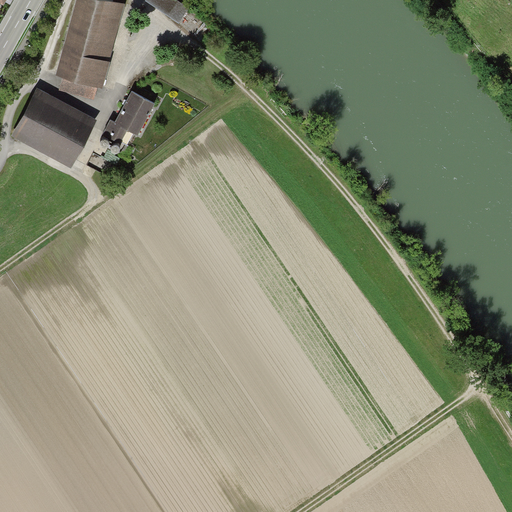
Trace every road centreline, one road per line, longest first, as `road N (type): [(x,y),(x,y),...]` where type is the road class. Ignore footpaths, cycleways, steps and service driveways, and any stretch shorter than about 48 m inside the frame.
road 1 (track): [(511,430),(337,182),(198,42),(133,0)]
road 2 (track): [(0,268),(94,201),(91,185),(4,147)]
road 3 (track): [(303,511),(481,386)]
